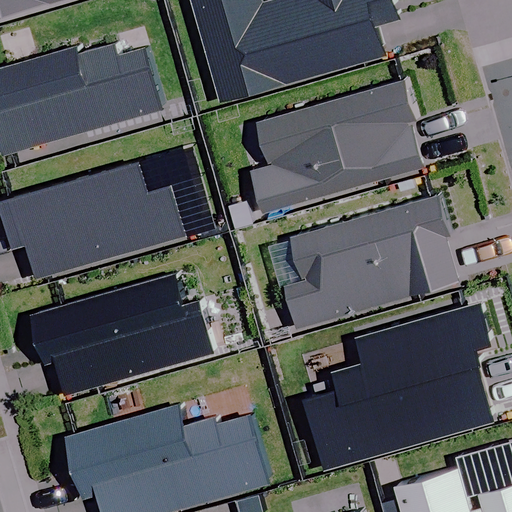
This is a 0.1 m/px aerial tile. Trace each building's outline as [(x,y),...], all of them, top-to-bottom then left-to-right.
[(0,0),(0,12),(43,0),(0,0)] [(204,0),(230,93),(397,46),(388,16),(411,10),(408,0),(204,0)] [(88,41),(0,66),(0,114),(6,113),(16,146),(171,102),(154,43),(128,50),(125,40),(91,49),(88,41)] [(262,165),(274,207),(433,162),(420,113),(427,111),(416,75),(269,117),(281,160),(262,165)] [(152,155),(14,194),(27,239),(40,235),(51,271),(196,230),(183,181),(161,187),(152,155)] [(297,281),(308,322),(470,277),(456,228),(461,227),(450,191),(303,232),(315,276),(297,281)] [(186,270),(41,311),(54,358),(69,354),(78,387),(224,346),(210,298),(195,302),(186,270)] [(317,392),(337,463),(506,416),(484,339),(503,334),(492,298),(371,332),(379,357),(348,366),(352,382),(317,392)] [(190,399),(77,431),(94,491),(111,487),(118,511),(151,511),(281,475),(262,409),(229,418),(227,414),(197,422),(190,399)] [(466,463),(405,480),(413,511),(511,511),(511,483),(492,489),(496,502),(479,507),(466,463)]
